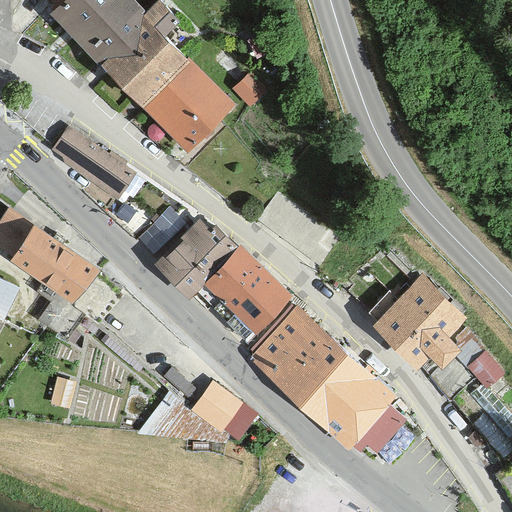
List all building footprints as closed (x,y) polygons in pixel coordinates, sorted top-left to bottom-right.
[(134,0),(67,0),(53,14),(141,105),(186,62),(163,38),(180,22),(159,0),(156,0),(145,11),(134,0)] [(141,105),(187,152),(232,109),(186,62),(141,105)] [(249,73),(233,88),(249,106),(266,92),(249,73)] [(135,173),(69,128),(55,148),(121,193),(135,173)] [(171,233),(187,219),(173,204),(157,219),(171,233)] [(76,298),(96,275),(99,269),(8,206),(0,218),(0,242),(9,249),(8,252),(43,276),(76,298)] [(199,220),(154,264),(190,301),(205,286),(240,246),(216,225),(211,230),(199,220)] [(240,246),(205,286),(257,335),(291,296),(240,246)] [(119,294),(96,275),(76,298),(73,302),(91,316),(97,321),(119,294)] [(76,298),(43,276),(35,288),(50,300),(36,319),(62,337),(76,319),(85,325),(91,316),(73,302),(76,298)] [(425,278),(374,327),(416,370),(431,356),(444,370),(462,353),(448,338),(466,320),(425,278)] [(0,330),(20,290),(0,279),(0,330)] [(396,397),(295,306),(247,360),(348,451),(360,440),(387,405),(396,397)] [(471,360),(488,385),(509,370),(492,345),(471,360)] [(177,363),(168,371),(189,392),(198,384),(177,363)] [(57,378),(52,405),(70,409),(76,382),(57,378)] [(222,429),(192,406),(159,380),(155,386),(167,395),(141,428),(225,441),(230,435),(222,429)] [(212,380),(192,406),(222,429),(242,403),(212,380)] [(387,405),(360,440),(380,455),(407,420),(387,405)]
